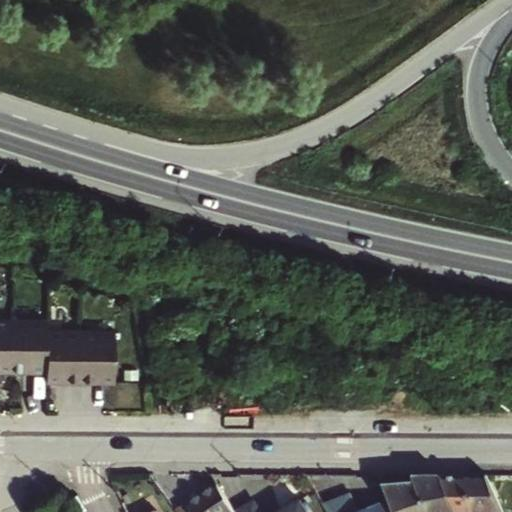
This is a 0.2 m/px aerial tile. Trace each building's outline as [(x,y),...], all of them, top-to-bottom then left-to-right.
[(0,371),(50,372),(50,382),(118,383),(118,333),(50,332),(50,322),(0,321),(0,371)] [(456,511),(440,473),(431,473),(412,473),(415,479),(429,511),(456,511)] [(477,511),(462,473),(440,473),(456,511),(477,511)] [(505,511),(489,474),(462,473),(477,511),(505,511)] [(429,511),(415,479),(385,482),(391,497),(398,511),(429,511)] [(237,511),(218,482),(179,506),(183,511),(237,511)] [(350,511),(345,495),(330,500),(334,511),(350,511)] [(263,511),(255,499),(237,511),(310,511),(301,497),(278,511),(263,511)] [(398,511),(391,497),(353,511),(398,511)]
